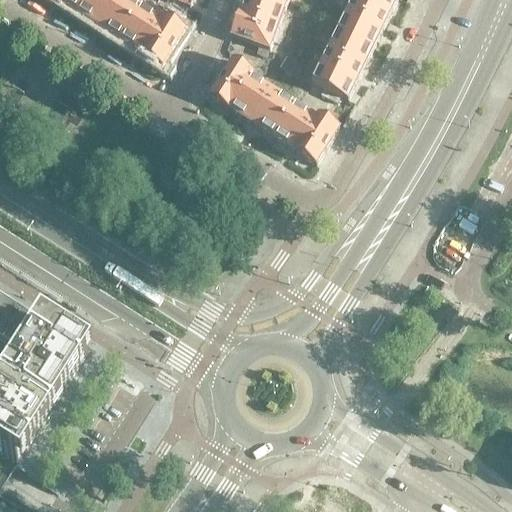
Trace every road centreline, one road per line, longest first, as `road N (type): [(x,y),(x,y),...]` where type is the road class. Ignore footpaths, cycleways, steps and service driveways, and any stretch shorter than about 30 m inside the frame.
road 1 (tertiary): [(297,389),(473,103),(506,31)]
road 2 (tertiary): [(483,24),(444,108),(270,372)]
road 3 (tertiary): [(270,372),(0,203)]
road 4 (tertiary): [(0,243),(249,402)]
road 5 (residential): [(317,202),(330,197),(381,114),(437,4)]
road 6 (residential): [(170,111),(0,4)]
road 7 (residential): [(511,327),(453,291),(511,192)]
road 8 (unclassified): [(277,418),(430,506)]
road 9 (unclassified): [(445,482),(297,389)]
road 10 (residential): [(317,202),(170,111)]
road 11 (residential): [(75,511),(147,397)]
road 12 (tertiary): [(249,402),(186,511)]
road 13 (residential): [(170,111),(229,0)]
